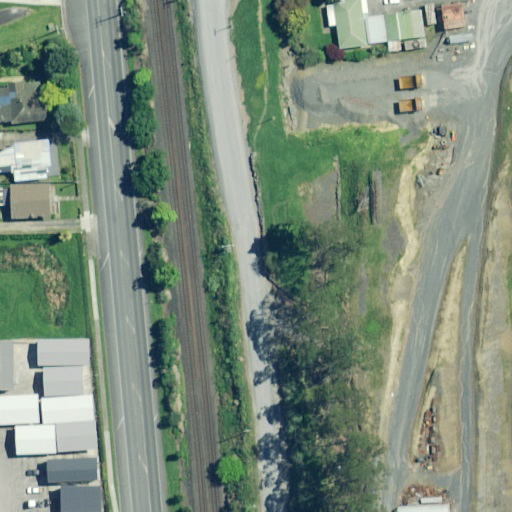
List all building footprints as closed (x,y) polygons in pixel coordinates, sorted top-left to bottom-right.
[(343,0),(333,1),(326,2),(329,26),(336,25),(340,49),(366,45),(363,19),(369,18),(366,0),(343,0)] [(463,7),(450,8),(451,48),(464,48),(463,7)] [(387,42),(388,52),(401,50),(400,40),(424,37),(420,11),(367,19),(370,44),(387,42)] [(47,120),(43,80),(31,81),(31,77),(1,80),(2,88),(0,88),(0,122),(12,121),(12,124),(47,120)] [(48,140),(16,143),(6,149),(6,153),(0,153),(0,172),(8,172),(15,175),(15,181),(47,178),(46,166),(50,166),(48,140)] [(325,170),(285,174),(287,205),(315,203),(314,194),(327,193),(325,170)] [(49,217),(48,184),(10,186),(11,219),(49,217)]
